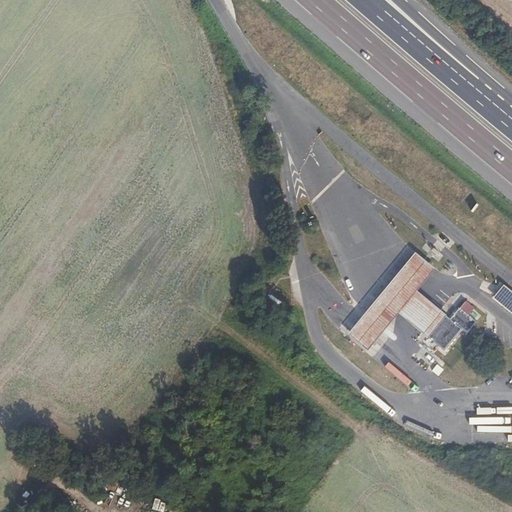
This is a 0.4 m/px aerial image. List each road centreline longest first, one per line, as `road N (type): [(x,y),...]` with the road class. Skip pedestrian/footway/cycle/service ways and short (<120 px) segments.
road 1 (motorway): [(317,0),(511,165)]
road 2 (motorway): [(480,97),(366,0)]
road 3 (motorway): [(480,97),(479,75),(398,0)]
